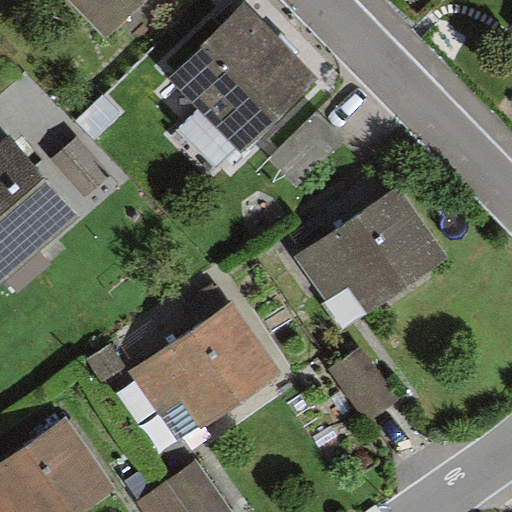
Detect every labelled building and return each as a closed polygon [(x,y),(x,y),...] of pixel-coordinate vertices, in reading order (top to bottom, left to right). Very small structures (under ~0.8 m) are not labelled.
[(69,0),(105,37),(144,0),(69,0)] [(244,3),(168,76),(242,154),(319,81),(285,45),(244,3)] [(344,138),(316,110),(268,158),(296,186),(344,138)] [(0,143),(0,285),(6,280),(18,294),(51,265),(39,251),(80,216),(10,135),(0,143)] [(110,176),(75,137),(51,158),(85,198),(110,176)] [(399,185),(294,256),(325,301),(336,294),(347,286),(366,313),(449,257),(399,185)] [(344,328),(366,313),(347,286),(336,294),(325,301),(344,328)] [(234,300),(130,372),(162,416),(174,408),(184,401),(202,428),(284,372),(234,300)] [(362,347),(329,369),(366,423),(399,401),(362,347)] [(174,408),(162,416),(179,443),(202,428),(184,401),(174,408)] [(80,511),(117,487),(67,416),(0,462),(0,511),(80,511)] [(233,511),(198,459),(137,501),(144,511),(233,511)]
